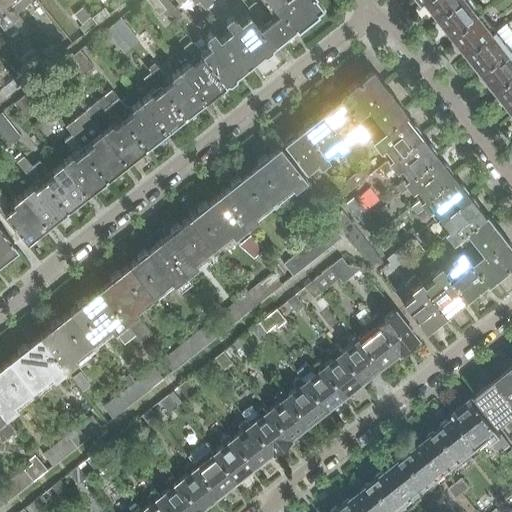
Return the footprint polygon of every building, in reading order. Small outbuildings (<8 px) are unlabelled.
[(1,2),(3,0),(0,0),(0,9),(15,29),(16,28),(20,33),(26,28),(14,13),(9,7),(4,6),(1,2)] [(164,9),(155,0),(144,0),(156,15),(164,9)] [(172,7),(166,0),(156,0),(166,12),(172,7)] [(203,9),(214,1),(213,0),(189,0),(193,5),(197,1),(203,9)] [(279,0),(271,6),(277,13),(290,30),(315,10),(316,2),(314,0),(279,0)] [(433,13),(438,19),(461,0),(423,0),(420,2),(431,15),(433,13)] [(452,37),(481,14),(470,0),(461,0),(438,19),(452,37)] [(247,7),(259,23),(267,17),(254,1),(247,7)] [(180,16),(172,7),(166,12),(173,21),(180,16)] [(73,14),(81,24),(88,17),(81,8),(73,14)] [(90,18),(95,24),(108,14),(103,8),(90,18)] [(0,9),(0,24),(8,34),(15,29),(0,9)] [(271,45),(290,30),(277,13),(257,29),(271,45)] [(452,37),(466,55),(495,32),(481,14),(452,37)] [(231,30),(224,36),(246,65),(271,45),(257,29),(248,17),(238,24),(231,15),(223,21),(231,30)] [(95,24),(90,18),(78,28),(83,34),(95,24)] [(111,25),(129,47),(136,42),(118,19),(111,25)] [(129,47),(111,25),(104,30),(122,53),(129,47)] [(223,83),(246,65),(224,36),(217,40),(211,32),(203,38),(210,47),(200,54),(223,83)] [(466,55),(480,73),(509,50),(495,32),(466,55)] [(178,68),(202,100),(223,83),(200,54),(188,40),(181,46),(187,54),(190,52),(193,56),(178,68)] [(46,62),(62,49),(58,43),(41,56),(46,62)] [(511,47),(509,50),(480,73),(494,91),(511,76),(511,47)] [(42,64),(31,50),(23,56),(30,66),(27,68),(31,73),(42,64)] [(92,66),(79,50),(72,55),(85,71),(92,66)] [(85,71),(72,55),(65,61),(78,77),(80,85),(83,86),(90,80),(84,73),(85,71)] [(183,115),(202,100),(178,68),(162,81),(159,77),(162,75),(155,66),(148,71),(183,115)] [(14,78),(19,85),(28,78),(22,71),(14,78)] [(138,100),(163,131),(183,115),(148,71),(142,76),(149,85),(152,84),(154,87),(138,100)] [(353,117),(365,107),(386,91),(374,75),(365,74),(340,93),(341,95),(338,98),(353,117)] [(511,76),(494,91),(509,109),(511,106),(511,76)] [(54,100),(39,82),(32,87),(47,106),(54,100)] [(143,146),(163,131),(138,100),(123,112),(120,108),(123,106),(110,90),(103,95),(143,146)] [(401,110),(386,91),(365,107),(381,127),(401,110)] [(34,111),(22,95),(12,102),(24,118),(34,111)] [(83,111),(99,131),(123,162),(143,146),(103,95),(83,111)] [(362,128),(353,117),(338,98),(319,113),(341,141),(352,133),(355,137),(358,135),(362,141),(376,131),(369,122),(362,128)] [(19,136),(0,113),(0,112),(0,142),(4,148),(19,136)] [(319,113),(300,128),(323,156),(333,148),(336,151),(344,145),(341,141),(319,113)] [(390,157),(419,135),(402,115),(364,145),(369,151),(375,147),(377,150),(381,146),(390,157)] [(104,177),(123,162),(99,131),(84,143),(81,139),(83,137),(76,128),(69,134),(104,177)] [(326,160),(323,156),(300,128),(280,143),(303,172),(315,162),(318,166),(326,160)] [(85,192),(104,177),(69,134),(63,139),(70,147),(72,145),(75,149),(60,161),(85,192)] [(405,177),(434,155),(419,135),(390,157),(377,167),(383,174),(391,167),(393,170),(397,167),(405,177)] [(277,146),(247,170),(271,199),(289,185),(292,189),(303,180),(277,146)] [(422,198),(450,176),(434,155),(405,177),(393,187),(399,194),(407,188),(409,191),(414,187),(422,198)] [(45,223),(65,208),(31,164),(24,156),(16,161),(24,170),(31,179),(33,177),(36,180),(21,192),(45,223)] [(85,192),(60,161),(45,173),(42,170),(45,167),(38,159),(31,164),(65,208),(85,192)] [(360,168),(344,181),(349,188),(365,175),(360,168)] [(271,199),(247,170),(218,193),(244,226),(256,217),(253,213),(271,199)] [(342,193),(349,188),(344,181),(338,173),(331,179),(342,193)] [(438,218),(466,195),(450,176),(422,198),(409,208),(415,215),(423,208),(425,210),(429,206),(438,218)] [(363,209),(377,198),(368,187),(355,197),(363,209)] [(0,207),(25,239),(45,223),(21,192),(6,204),(3,201),(6,198),(0,190),(0,207)] [(218,193),(188,217),(211,246),(229,232),(232,236),(244,226),(218,193)] [(445,245),(482,216),(466,195),(438,218),(447,229),(442,232),(444,235),(438,240),(442,245),(445,245)] [(350,210),(358,204),(352,197),(345,203),(350,210)] [(355,217),(363,211),(358,204),(350,210),(355,217)] [(338,223),(346,216),(341,210),(333,216),(338,223)] [(361,223),(368,217),(363,211),(355,217),(361,223)] [(348,236),(356,229),(346,216),(338,223),(348,236)] [(211,246),(188,217),(157,242),(183,275),(195,265),(192,261),(211,246)] [(371,237),(379,231),(368,217),(361,223),(371,237)] [(465,234),(480,253),(497,274),(511,262),(511,250),(486,218),(465,234)] [(433,236),(424,224),(413,233),(423,245),(433,236)] [(316,256),(340,237),(331,225),(306,244),(316,256)] [(0,259),(16,247),(0,227),(0,259)] [(358,248),(366,242),(356,229),(348,236),(358,248)] [(377,244),(384,238),(379,231),(371,237),(377,244)] [(260,249),(251,238),(243,245),(253,255),(260,249)] [(384,238),(377,244),(382,250),(390,244),(384,238)] [(451,262),(441,270),(464,299),(483,283),(468,263),(459,253),(466,247),(459,239),(446,250),(451,256),(448,258),(451,262)] [(157,242),(127,265),(151,294),(170,279),(173,283),(183,275),(157,242)] [(363,255),(371,249),(366,242),(358,248),(363,255)] [(291,276),(316,256),(306,244),(282,263),(291,276)] [(376,255),(371,249),(363,255),(368,261),(376,255)] [(394,252),(385,259),(393,268),(401,261),(394,252)] [(468,263),(483,283),(487,280),(488,281),(497,274),(480,253),(468,263)] [(373,268),(381,262),(376,255),(368,261),(373,268)] [(340,257),(328,266),(337,277),(341,282),(359,267),(346,265),(340,257)] [(431,278),(421,286),(444,315),(464,299),(441,270),(433,259),(426,265),(431,272),(428,274),(431,278)] [(151,294),(127,265),(97,289),(124,322),(138,340),(150,331),(136,313),(132,309),(151,294)] [(328,266),(312,279),(321,291),(337,277),(328,266)] [(246,292),(255,303),(280,284),(270,272),(246,292)] [(423,331),(444,315),(421,286),(413,275),(407,280),(412,287),(408,290),(411,294),(401,303),(423,331)] [(321,291),(312,279),(303,287),(312,299),(321,291)] [(97,289),(67,312),(90,341),(109,327),(112,332),(124,322),(97,289)] [(231,323),(255,303),(246,292),(221,311),(231,323)] [(285,301),(294,312),(302,306),(293,294),(285,301)] [(267,315),(276,326),(284,320),(275,309),(267,315)] [(362,325),(370,319),(362,309),(354,315),(362,325)] [(371,319),(396,352),(398,354),(416,339),(393,310),(383,318),(379,313),(371,319)] [(90,341),(67,312),(37,336),(64,370),(74,361),(77,365),(89,356),(82,348),(90,341)] [(185,339),(195,351),(220,331),(210,319),(185,339)] [(367,331),(357,338),(379,366),(396,352),(371,319),(363,326),(367,331)] [(249,329),(258,341),(267,334),(258,323),(249,329)] [(339,353),(360,380),(379,366),(357,338),(353,333),(344,340),(349,345),(339,353)] [(37,336),(7,360),(30,389),(49,374),(52,379),(64,370),(37,336)] [(230,344),(242,360),(251,352),(239,337),(230,344)] [(170,371),(195,351),(185,339),(161,358),(170,371)] [(331,359),(321,367),(342,395),(360,380),(339,353),(335,348),(326,354),(331,359)] [(222,351),(213,358),(222,369),(231,363),(222,351)] [(30,389),(7,360),(0,365),(0,410),(4,416),(16,407),(13,403),(30,389)] [(325,409),(342,395),(321,367),(317,362),(308,368),(312,374),(303,381),(325,409)] [(125,385),(135,397),(160,377),(150,365),(125,385)] [(195,371),(202,381),(211,375),(204,365),(195,371)] [(511,365),(494,380),(511,402),(511,365)] [(88,384),(77,370),(69,376),(80,390),(88,384)] [(295,387),(286,395),(307,423),(325,409),(303,381),(299,376),(291,382),(295,387)] [(511,419),(511,402),(494,380),(474,396),(497,425),(509,416),(511,419)] [(185,398),(194,392),(184,381),(176,387),(185,398)] [(109,417),(135,397),(125,385),(100,405),(109,417)] [(277,401),(268,409),(289,437),(307,423),(286,395),(281,390),(273,396),(277,401)] [(170,395),(161,402),(169,413),(179,406),(170,395)] [(473,401),(453,417),(476,445),(486,437),(490,441),(499,434),(473,401)] [(240,413),(245,419),(249,424),(272,454),(290,439),(289,437),(268,409),(263,404),(254,411),(250,406),(240,413)] [(0,410),(0,434),(3,438),(14,429),(4,416),(0,410)] [(152,410),(143,416),(152,427),(160,421),(152,410)] [(65,434),(74,446),(99,426),(90,414),(65,434)] [(476,445),(453,417),(421,442),(444,470),(476,445)] [(230,439),(251,466),(270,452),(272,454),(249,424),(245,419),(236,425),(241,430),(230,439)] [(134,423),(125,430),(134,442),(143,435),(134,423)] [(222,445),(212,453),(233,481),(251,466),(230,439),(226,433),(217,440),(222,445)] [(49,465),(74,446),(65,434),(40,453),(49,465)] [(115,438),(106,445),(116,457),(125,450),(115,438)] [(511,448),(505,440),(497,447),(511,465),(511,448)] [(388,468),(411,496),(444,470),(421,442),(388,468)] [(190,461),(216,494),(233,481),(212,453),(204,444),(187,457),(190,461)] [(98,452),(88,459),(97,471),(106,464),(98,452)] [(22,469),(31,480),(44,469),(33,454),(28,459),(31,462),(22,469)] [(186,473),(177,481),(198,509),(216,494),(190,461),(182,468),(186,473)] [(87,478),(78,467),(70,474),(79,485),(87,478)] [(21,468),(4,481),(14,493),(31,480),(22,469),(21,468)] [(388,468),(356,493),(370,511),(390,511),(411,496),(388,468)] [(193,511),(198,509),(177,481),(172,475),(164,481),(169,487),(159,495),(172,511),(193,511)] [(470,488),(462,478),(455,483),(463,493),(470,488)] [(61,480),(52,487),(62,498),(70,491),(61,480)] [(0,503),(14,493),(4,481),(0,485),(0,503)] [(463,493),(455,483),(448,489),(456,499),(463,493)] [(172,511),(159,495),(155,489),(146,496),(150,501),(140,509),(142,511),(172,511)] [(370,511),(356,493),(332,511),(370,511)] [(42,511),(51,506),(42,495),(29,505),(34,511),(42,511)]
